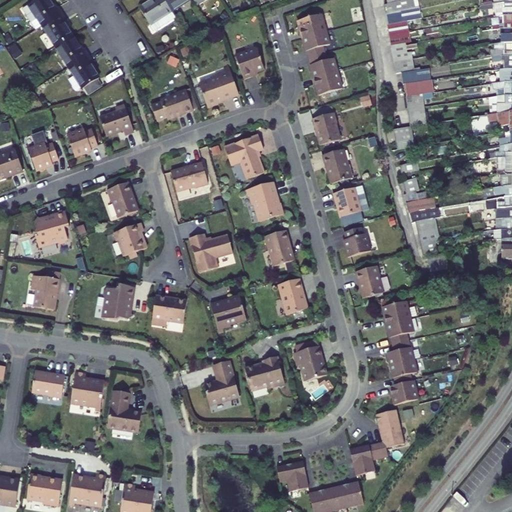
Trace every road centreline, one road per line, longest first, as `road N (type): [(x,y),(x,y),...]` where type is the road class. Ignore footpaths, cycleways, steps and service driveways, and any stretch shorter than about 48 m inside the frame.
road 1 (residential): [(274,116),(286,132),(351,362),(351,394),(329,421),(297,435),(175,439)]
road 2 (residential): [(20,339),(144,359),(175,439)]
road 3 (tertiary): [(511,380),(411,511)]
road 4 (residential): [(0,205),(145,153)]
road 5 (tertiary): [(426,511),(511,403)]
road 6 (residential): [(153,150),(250,115),(274,116)]
road 7 (residential): [(145,153),(173,246),(170,274)]
